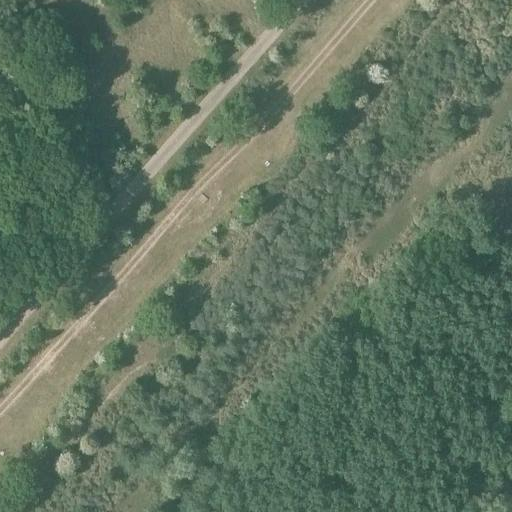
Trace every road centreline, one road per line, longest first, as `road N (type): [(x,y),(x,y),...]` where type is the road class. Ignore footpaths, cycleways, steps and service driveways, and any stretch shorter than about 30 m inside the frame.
road 1 (track): [(0,418),(366,0)]
road 2 (track): [(0,341),(303,0)]
